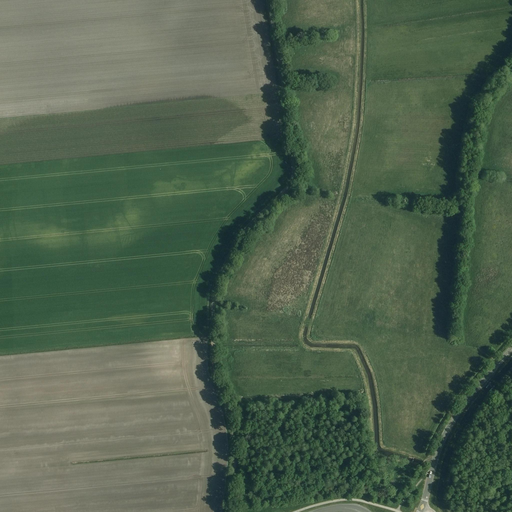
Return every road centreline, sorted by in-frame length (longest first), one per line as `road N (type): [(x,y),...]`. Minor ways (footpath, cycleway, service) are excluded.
road 1 (track): [(229,511),(234,445),(211,354),(211,296),(231,244),(293,166),(268,0)]
road 2 (tertiary): [(511,347),(449,427),(422,507)]
road 3 (track): [(511,370),(455,447),(444,497),(451,511)]
